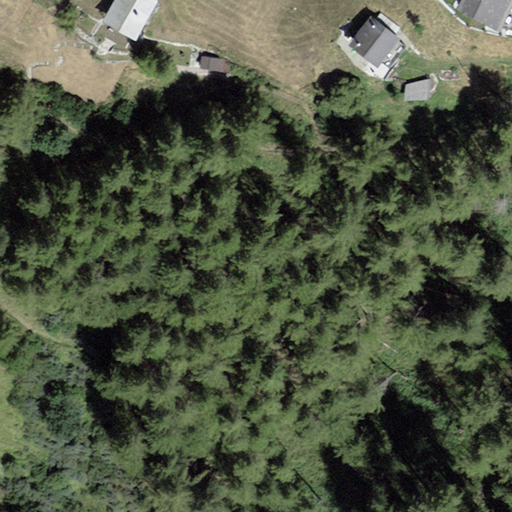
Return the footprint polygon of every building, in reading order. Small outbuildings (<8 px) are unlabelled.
[(148,4),(142,0),(107,0),(91,25),(121,45),(148,4)] [(506,1),(505,0),(453,0),(446,14),(486,37),(506,1)] [(366,19),(341,46),(366,70),(392,42),(366,19)] [(227,65),(199,60),(197,72),(225,77),(227,65)] [(430,83),(404,89),(404,104),(430,104),(430,83)]
